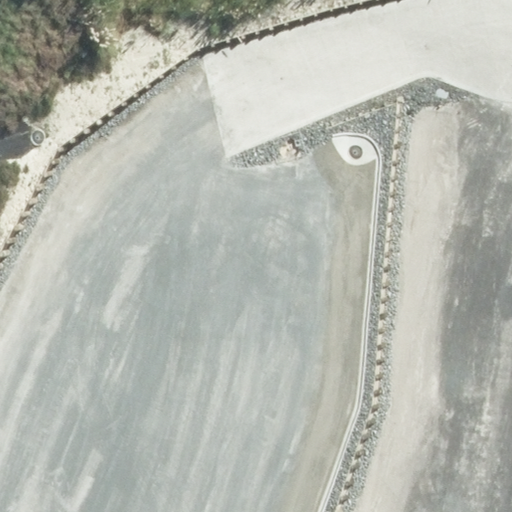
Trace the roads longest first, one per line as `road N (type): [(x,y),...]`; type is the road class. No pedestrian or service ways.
road 1 (track): [(511,210),(468,511)]
road 2 (track): [(347,511),(487,383)]
